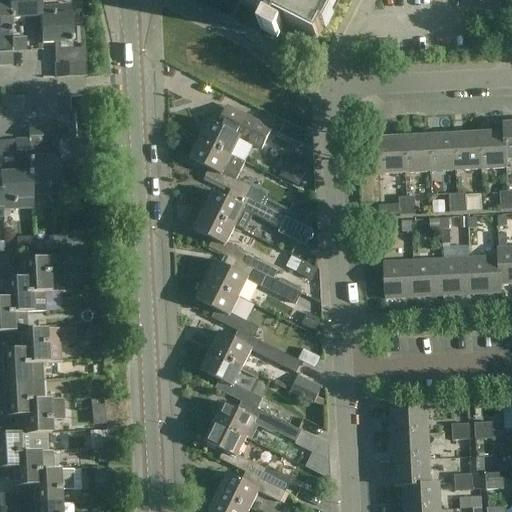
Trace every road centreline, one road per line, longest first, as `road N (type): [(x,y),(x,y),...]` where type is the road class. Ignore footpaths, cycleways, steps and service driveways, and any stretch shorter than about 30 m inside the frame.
road 1 (tertiary): [(156,511),(129,0)]
road 2 (residential): [(343,371),(328,87),(511,77)]
road 3 (residential): [(343,371),(511,364)]
road 4 (residential): [(350,511),(343,371)]
